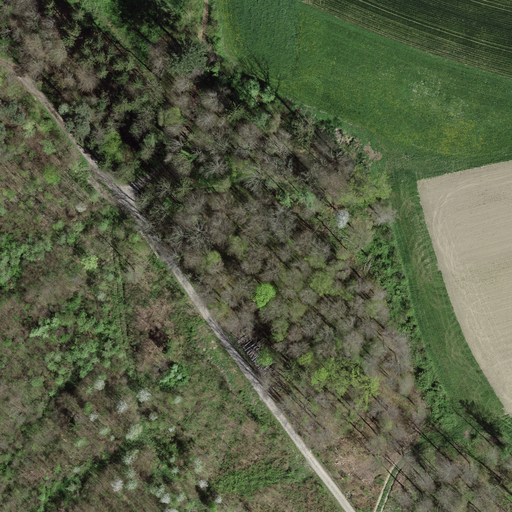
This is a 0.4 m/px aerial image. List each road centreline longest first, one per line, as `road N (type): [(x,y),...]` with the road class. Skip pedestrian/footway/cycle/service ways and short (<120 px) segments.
road 1 (track): [(350,511),(121,193),(0,62)]
road 2 (track): [(204,0),(192,110),(176,152),(121,193)]
